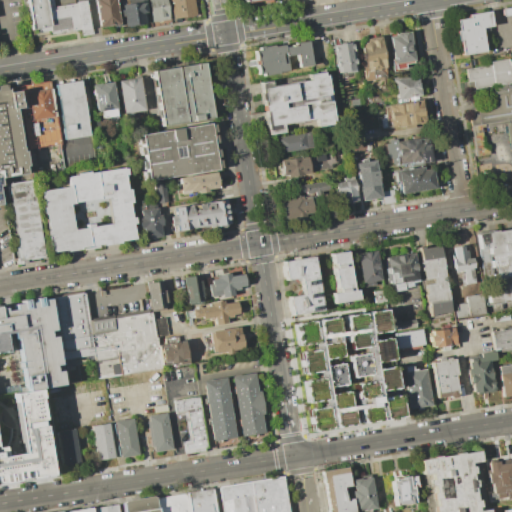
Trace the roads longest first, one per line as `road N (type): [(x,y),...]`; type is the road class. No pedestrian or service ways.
road 1 (tertiary): [(0,503),(511,420)]
road 2 (tertiary): [(462,209),(0,285)]
road 3 (residential): [(0,69),(428,0)]
road 4 (residential): [(223,33),(281,387)]
road 5 (residential): [(428,0),(462,209)]
